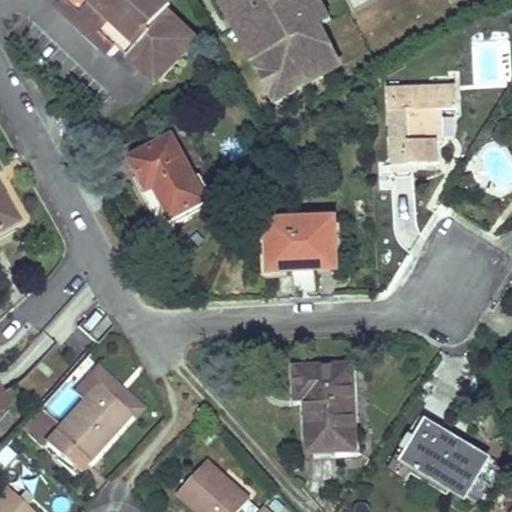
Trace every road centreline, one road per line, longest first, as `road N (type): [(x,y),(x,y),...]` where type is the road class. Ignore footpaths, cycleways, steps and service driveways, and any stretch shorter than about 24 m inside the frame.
road 1 (residential): [(0,63),(143,329),(406,313),(458,276)]
road 2 (unknown): [(0,17),(23,7),(41,12),(137,102)]
